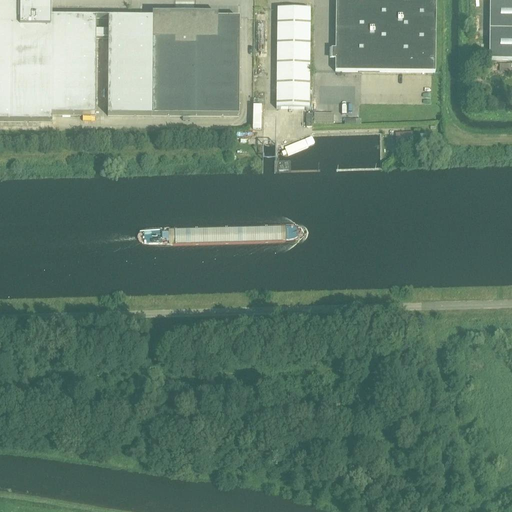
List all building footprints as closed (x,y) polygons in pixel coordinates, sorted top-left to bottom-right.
[(0,0),(0,122),(52,123),(52,116),(95,116),(96,39),(108,39),(108,116),(239,117),(239,19),(218,19),(218,15),(152,14),(152,19),(108,19),(108,31),(96,31),(96,18),(51,18),(50,0),(0,0)] [(335,0),(335,72),(435,74),(435,0),(335,0)] [(489,60),(511,60),(511,0),(472,0),(472,1),(489,1),(489,60)] [(276,110),(309,110),(310,10),(277,9),(276,110)] [(252,127),(261,127),(262,102),(253,102),(252,127)] [(313,125),(332,126),(333,114),(313,114),(313,125)] [(413,148),(412,133),(395,134),(396,149),(413,148)]
